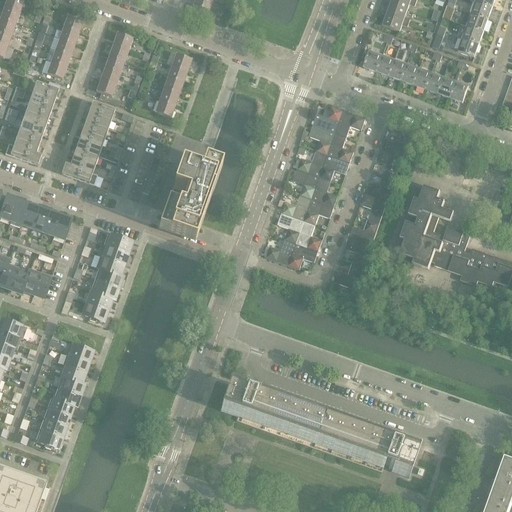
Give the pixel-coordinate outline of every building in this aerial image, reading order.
[(19,0),(7,0),(5,9),(20,14),(25,2),(19,0)] [(209,13),(213,1),(209,0),(196,0),(194,8),(209,13)] [(417,5),(403,0),(390,0),(389,6),(408,13),(410,7),(415,9),(417,5)] [(496,0),(477,0),(476,4),(493,10),(496,0)] [(493,10),(476,4),(472,16),(488,22),(493,10)] [(408,13),(389,6),(385,16),(409,25),(411,21),(405,19),(408,13)] [(5,9),(1,20),(16,25),(20,14),(5,9)] [(488,22),(472,16),(466,14),(462,26),(467,28),(484,34),(488,22)] [(408,29),(409,25),(385,16),(381,27),(400,34),(403,27),(408,29)] [(68,17),(64,29),(79,35),(84,23),(68,17)] [(1,20),(0,22),(0,32),(12,37),(16,25),(1,20)] [(484,34),(467,28),(463,41),(480,46),(484,34)] [(79,35),(64,29),(60,41),(75,47),(79,35)] [(0,32),(0,45),(8,49),(12,37),(0,32)] [(118,35),(113,47),(129,52),(133,40),(118,35)] [(75,47),(60,41),(56,52),(71,58),(75,47)] [(480,46),(463,41),(458,53),(475,59),(480,46)] [(0,58),(4,60),(8,49),(0,45),(0,58)] [(113,47),(109,58),(125,64),(129,52),(113,47)] [(71,58),(56,52),(51,64),(67,70),(71,58)] [(364,70),(377,74),(383,58),(370,53),(364,70)] [(176,56),(172,68),(188,73),(192,61),(176,56)] [(109,58),(105,70),(121,76),(125,64),(109,58)] [(395,62),(383,58),(377,74),(389,78),(395,62)] [(407,66),(395,62),(389,78),(402,83),(407,66)] [(67,70),(51,64),(47,76),(63,81),(67,70)] [(419,71),(407,66),(402,83),(414,87),(419,71)] [(188,73),(172,68),(168,79),(184,85),(188,73)] [(105,70),(101,82),(117,87),(121,76),(105,70)] [(432,75),(419,71),(414,87),(426,92),(432,75)] [(444,79),(432,75),(426,92),(438,96),(444,79)] [(184,85),(168,79),(164,91),(180,96),(184,85)] [(456,84),(444,79),(438,96),(451,100),(456,84)] [(101,82),(97,93),(112,99),(117,87),(101,82)] [(469,88),(456,84),(451,100),(463,105),(463,104),(467,93),(469,88)] [(59,92),(37,85),(33,94),(56,102),(59,92)] [(180,96),(164,91),(160,102),(175,108),(180,96)] [(56,102),(33,94),(30,103),(53,111),(56,102)] [(511,103),(505,101),(503,106),(511,109),(511,103)] [(175,108),(160,102),(156,114),(171,120),(175,108)] [(53,111),(30,103),(27,112),(49,120),(53,111)] [(115,112),(93,104),(90,114),(112,121),(115,112)] [(501,112),(511,116),(511,109),(503,106),(501,112)] [(317,116),(313,127),(336,135),(344,113),(332,109),(328,120),(317,116)] [(49,120),(27,112),(24,121),(46,129),(49,120)] [(366,121),(344,113),(336,135),(347,139),(351,129),(362,133),(366,121)] [(112,121),(90,114),(86,123),(109,131),(112,121)] [(46,129),(24,121),(20,130),(43,138),(46,129)] [(109,131),(86,123),(83,132),(106,140),(109,131)] [(336,135),(313,127),(309,139),(320,143),(317,153),(328,157),(336,135)] [(43,138),(20,130),(17,139),(40,147),(43,138)] [(106,140),(83,132),(80,141),(102,149),(106,140)] [(396,144),(385,140),(381,151),(403,159),(411,137),(400,133),(396,144)] [(343,150),(347,139),(336,135),(328,157),(350,165),(354,154),(343,150)] [(40,147),(17,139),(14,148),(36,156),(40,147)] [(102,149),(80,141),(77,150),(99,158),(102,149)] [(36,156),(14,148),(9,146),(5,156),(38,168),(42,157),(36,156)] [(99,158),(77,150),(74,159),(96,167),(99,158)] [(403,159),(381,151),(377,163),(388,167),(384,177),(396,181),(403,159)] [(302,160),(298,171),(320,179),(328,157),(317,153),(313,164),(302,160)] [(350,165),(328,157),(320,179),(331,183),(335,173),(346,177),(350,165)] [(96,167),(74,159),(70,168),(93,176),(96,167)] [(182,167),(165,213),(159,232),(195,245),(202,226),(223,168),(205,162),(201,174),(182,167)] [(93,176),(70,168),(65,166),(62,176),(94,188),(98,178),(93,176)] [(320,179),(298,171),(294,183),(305,187),(301,197),(312,201),(320,179)] [(380,188),(369,184),(365,195),(388,203),(396,181),(384,177),(380,188)] [(327,194),(331,183),(320,179),(312,201),(335,209),(339,198),(327,194)] [(429,271),(430,267),(431,264),(436,265),(435,268),(463,278),(461,282),(477,288),(478,283),(492,288),(494,283),(508,288),(511,278),(511,264),(473,251),(471,256),(465,253),(471,237),(449,229),(445,238),(435,234),(440,219),(451,223),(454,215),(442,211),(445,204),(438,201),(440,194),(425,189),(420,203),(415,201),(410,216),(419,220),(416,228),(407,225),(402,240),(406,242),(401,256),(415,261),(414,265),(429,271)] [(388,203),(365,195),(361,207),(372,211),(368,221),(380,226),(388,203)] [(286,204),(282,216),(304,223),(312,201),(301,197),(297,208),(286,204)] [(10,226),(18,203),(7,199),(0,218),(11,222),(9,226),(10,226)] [(335,209),(312,201),(304,223),(316,227),(319,217),(331,221),(335,209)] [(21,230),(29,207),(18,203),(10,226),(21,230)] [(33,230),(40,211),(29,207),(21,230),(23,226),(33,230)] [(44,234),(50,215),(40,211),(33,230),(44,234)] [(54,237),(61,219),(50,215),(44,234),(54,237)] [(304,223),(282,216),(278,227),(289,231),(285,241),(297,246),(304,223)] [(72,223),(61,219),(54,237),(65,241),(72,223)] [(364,232),(353,228),(349,240),(372,248),(380,226),(368,221),(364,232)] [(312,238),(316,227),(304,223),(297,246),(319,254),(323,242),(312,238)] [(108,235),(104,247),(128,256),(132,244),(108,235)] [(372,248),(349,240),(345,251),(356,255),(353,266),(364,270),(372,248)] [(270,248),(266,260),(289,268),(297,246),(285,241),(281,252),(270,248)] [(319,254),(297,246),(289,268),(300,272),(304,261),(315,265),(319,254)] [(124,267),(128,256),(104,247),(104,248),(108,249),(104,259),(100,258),(100,259),(124,267)] [(0,287),(10,259),(0,255),(0,280),(2,282),(0,286),(0,287)] [(11,291),(19,269),(9,265),(11,259),(10,259),(0,287),(11,291)] [(120,278),(124,267),(100,259),(96,270),(123,279),(120,278)] [(349,276),(338,272),(334,284),(356,292),(364,270),(353,266),(349,276)] [(22,295),(29,273),(28,276),(18,273),(19,269),(11,291),(22,295)] [(119,291),(123,279),(96,270),(99,271),(95,282),(119,291)] [(33,296),(41,273),(40,277),(29,273),(22,295),(23,292),(33,296)] [(53,277),(41,273),(33,296),(45,300),(53,277)] [(115,302),(119,291),(95,282),(91,293),(115,302)] [(115,302),(91,293),(91,294),(92,294),(88,305),(108,312),(112,301),(115,302)] [(104,324),(108,312),(88,305),(84,317),(90,319),(89,322),(97,324),(98,322),(104,324)] [(3,321),(0,329),(0,332),(21,341),(22,340),(18,339),(22,328),(3,321)] [(21,341),(0,332),(0,345),(18,351),(21,341)] [(18,351),(0,345),(0,357),(10,361),(14,350),(17,352),(18,351)] [(71,345),(67,357),(89,365),(93,353),(71,345)] [(0,369),(6,371),(10,361),(0,357),(0,369)] [(86,375),(89,365),(67,357),(63,367),(86,375)] [(82,386),(86,375),(63,367),(63,368),(67,369),(63,379),(62,379),(85,387),(82,386)] [(81,398),(85,387),(62,379),(58,390),(81,398)] [(77,409),(81,398),(58,390),(55,400),(52,399),(52,400),(77,409)] [(228,390),(221,411),(235,415),(238,417),(236,423),(381,475),(384,468),(400,474),(409,477),(410,476),(417,456),(403,451),(404,449),(405,445),(385,438),(384,442),(383,444),(228,390)] [(77,409),(52,400),(48,410),(70,418),(74,408),(77,409)] [(67,429),(70,418),(48,410),(44,421),(67,429)] [(63,440),(67,429),(44,421),(40,432),(63,440)] [(0,437),(6,439),(8,433),(0,430),(0,437)] [(59,451),(63,440),(40,432),(36,443),(45,446),(44,449),(53,452),(53,449),(59,451)] [(28,440),(18,437),(15,443),(26,446),(28,440)] [(511,461),(506,459),(495,492),(511,497),(511,461)] [(43,511),(52,490),(0,471),(0,511),(43,511)] [(511,497),(495,492),(487,511),(509,511),(511,505),(511,497)]
